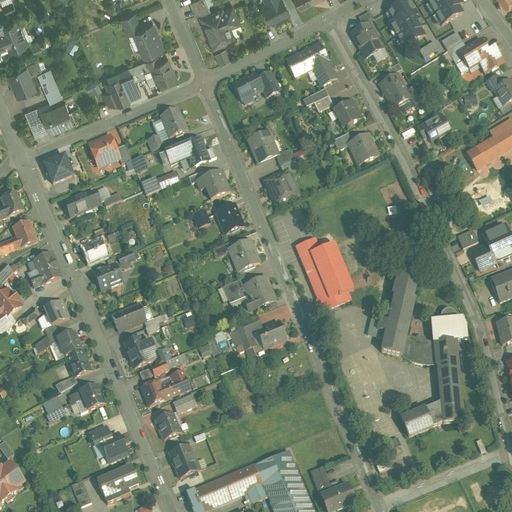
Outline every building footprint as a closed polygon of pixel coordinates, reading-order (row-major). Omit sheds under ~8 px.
[(205,0),(198,0),(190,4),(196,18),(210,12),(205,0)] [(282,0),(265,0),(267,3),(262,6),(271,22),(285,15),(289,13),(289,12),(282,0)] [(295,0),(300,10),(319,0),(295,0)] [(429,28),(411,0),(406,0),(388,11),(394,22),(389,26),(405,52),(428,38),(424,31),(429,28)] [(467,4),(463,0),(432,0),(428,3),(443,28),(466,14),(462,7),(467,4)] [(13,2),(3,6),(6,14),(16,9),(13,2)] [(33,4),(27,7),(30,13),(36,10),(33,4)] [(218,10),(215,11),(215,13),(201,19),(202,19),(203,19),(209,33),(207,33),(214,49),(235,40),(228,24),(238,20),(233,8),(223,12),(222,10),(219,11),(218,10)] [(134,14),(122,19),(129,36),(137,32),(141,30),(134,14)] [(370,14),(359,20),(362,27),(373,21),(370,14)] [(19,21),(0,29),(10,52),(28,44),(19,21)] [(141,30),(137,32),(143,47),(141,48),(145,56),(146,56),(155,52),(163,49),(153,25),(141,30)] [(383,50),(369,25),(351,35),(358,48),(359,47),(365,59),(364,59),(365,60),(372,56),(383,50)] [(137,32),(129,36),(135,50),(141,48),(143,47),(137,32)] [(42,42),(31,46),(36,56),(46,52),(42,42)] [(74,53),(77,49),(72,46),(74,44),(72,42),(67,48),(74,53)] [(466,51),(458,56),(461,60),(468,72),(469,72),(468,70),(478,64),(485,76),(491,73),(491,74),(497,70),(497,69),(503,65),(494,51),(487,55),(488,53),(487,52),(486,51),(485,50),(484,50),(480,43),(481,42),(466,51)] [(421,52),(425,60),(439,51),(435,44),(421,52)] [(463,44),(447,54),(454,64),(461,60),(458,56),(466,51),(462,45),(463,45),(463,44)] [(328,63),(320,47),(287,64),(295,80),(315,70),(320,80),(318,82),(322,89),(337,82),(333,74),(335,73),(335,72),(334,70),(333,69),(331,70),(328,63)] [(215,55),(221,66),(232,60),(226,49),(215,55)] [(383,50),(372,56),(377,65),(388,59),(383,50)] [(155,52),(146,56),(148,61),(157,57),(155,52)] [(35,57),(24,61),(26,67),(37,62),(35,57)] [(168,60),(160,63),(158,57),(157,57),(148,61),(146,62),(148,67),(149,69),(149,68),(152,67),(155,75),(154,75),(159,86),(176,79),(168,60)] [(461,60),(454,64),(456,68),(462,76),(468,72),(461,60)] [(26,67),(9,74),(18,95),(35,88),(35,87),(42,84),(43,84),(39,74),(42,72),(37,62),(26,67)] [(398,66),(388,72),(392,80),(398,77),(403,74),(398,66)] [(148,67),(133,73),(136,82),(149,77),(147,73),(151,72),(149,68),(149,69),(148,67)] [(42,72),(39,74),(43,84),(42,84),(50,103),(62,97),(50,69),(42,72)] [(133,73),(124,77),(129,90),(138,86),(136,82),(133,73)] [(282,96),(272,76),(259,83),(255,76),(233,87),(242,105),(262,94),(268,104),(282,96)] [(392,80),(380,87),(394,111),(402,107),(404,105),(411,100),(408,94),(398,77),(392,80)] [(496,78),(487,84),(493,94),(495,92),(494,92),(502,87),(496,78)] [(122,81),(107,87),(110,92),(115,105),(130,99),(122,81)] [(98,83),(87,87),(89,92),(92,90),(94,95),(102,92),(98,83)] [(502,87),(494,92),(495,92),(505,109),(511,103),(511,88),(509,83),(502,87)] [(423,105),(414,91),(408,94),(411,100),(404,105),(402,107),(404,110),(406,113),(415,108),(416,109),(423,105)] [(110,92),(103,95),(108,108),(115,105),(110,92)] [(325,92),(310,99),(314,106),(329,99),(325,92)] [(465,99),(467,108),(479,106),(478,97),(465,99)] [(310,99),(303,103),(307,109),(314,106),(310,99)] [(329,99),(314,106),(319,116),(334,109),(329,99)] [(65,103),(43,112),(50,131),(59,128),(58,127),(61,126),(62,127),(73,122),(65,103)] [(352,103),(334,113),(344,131),(362,121),(361,121),(355,110),(356,109),(352,103)] [(38,108),(25,113),(31,126),(43,121),(38,108)] [(178,112),(161,119),(170,141),(188,133),(185,125),(184,125),(178,112)] [(441,119),(417,131),(427,147),(439,140),(439,139),(450,133),(441,119)] [(511,130),(507,133),(503,127),(490,135),(494,141),(477,151),(486,167),(511,151),(511,130)] [(269,134),(248,143),(252,152),(254,151),(256,156),(255,157),(259,166),(258,166),(258,167),(279,158),(279,157),(277,158),(271,143),(272,142),(269,134)] [(348,136),(333,143),(339,154),(344,151),(342,147),(351,143),(348,136)] [(368,137),(349,147),(359,168),(379,159),(379,158),(377,159),(371,145),(372,145),(368,137)] [(159,138),(148,142),(153,155),(164,150),(159,138)] [(111,139),(89,148),(96,163),(105,160),(107,164),(109,164),(111,165),(115,163),(116,161),(118,160),(119,161),(120,161),(116,151),(111,139)] [(181,149),(166,156),(171,168),(187,162),(191,171),(209,164),(200,142),(181,149)] [(179,144),(164,150),(166,156),(181,149),(179,144)] [(125,148),(116,151),(120,161),(119,161),(122,167),(132,163),(125,148)] [(290,152),(281,156),(282,159),(277,162),(281,169),(295,162),(290,152)] [(140,160),(132,164),(137,175),(145,171),(140,160)] [(295,162),(281,169),(284,176),(288,174),(290,179),(301,174),(295,162)] [(57,174),(47,179),(51,188),(61,184),(57,174)] [(203,174),(189,180),(191,187),(197,184),(205,180),(203,174)] [(205,180),(197,184),(201,193),(208,190),(213,201),(211,202),(211,203),(230,195),(230,194),(229,195),(223,181),(224,181),(221,174),(205,180)] [(284,176),(265,185),(277,209),(299,198),(290,179),(288,174),(284,176)] [(176,175),(157,183),(161,192),(180,184),(176,175)] [(94,193),(64,206),(70,220),(100,208),(99,205),(100,202),(98,197),(96,196),(95,196),(94,193)] [(16,195),(0,202),(4,210),(8,220),(24,213),(16,195)] [(120,195),(103,202),(106,210),(123,203),(120,195)] [(235,207),(216,215),(220,224),(221,224),(226,236),(225,236),(225,237),(244,229),(240,220),(240,221),(234,208),(235,208),(235,207)] [(4,210),(0,211),(0,223),(8,220),(4,210)] [(205,214),(194,218),(199,230),(210,226),(205,214)] [(28,224),(13,231),(17,240),(21,250),(21,251),(37,244),(28,224)] [(511,243),(505,228),(483,238),(487,247),(488,247),(492,256),(511,247),(511,243)] [(106,238),(108,242),(109,245),(120,240),(117,233),(106,238)] [(473,233),(458,240),(463,252),(478,245),(473,233)] [(106,237),(97,241),(99,245),(102,244),(108,242),(106,238),(106,237)] [(17,240),(0,247),(0,259),(21,250),(17,240)] [(334,246),(320,252),(315,241),(296,249),(322,314),(351,303),(348,295),(354,293),(334,246)] [(232,251),(229,252),(230,255),(239,275),(260,266),(250,243),(232,251)] [(99,245),(83,252),(90,266),(108,259),(102,244),(99,245)] [(229,245),(213,252),(216,261),(230,255),(229,252),(232,251),(229,245)] [(487,247),(472,254),(480,273),(496,266),(492,256),(488,247),(487,247)] [(131,254),(117,260),(121,268),(135,262),(131,254)] [(51,256),(34,263),(38,273),(40,276),(30,280),(34,290),(44,286),(44,287),(61,280),(51,256)] [(117,259),(107,263),(110,270),(116,267),(117,270),(121,268),(117,260),(117,259)] [(3,266),(0,269),(0,286),(2,288),(14,276),(3,266)] [(110,270),(94,276),(101,294),(124,285),(117,270),(116,267),(110,270)] [(399,270),(393,297),(395,298),(388,324),(380,322),(376,339),(384,341),(381,354),(402,359),(402,358),(406,339),(415,302),(413,301),(419,275),(399,270)] [(511,273),(490,282),(500,306),(511,300),(511,273)] [(265,280),(245,289),(240,292),(242,295),(239,296),(241,301),(249,298),(251,302),(250,302),(250,303),(247,305),(246,307),(249,313),(251,314),(275,304),(271,295),(272,294),(273,294),(270,288),(270,287),(269,288),(265,280)] [(237,284),(223,290),(230,306),(241,301),(239,296),(242,295),(240,292),(237,284)] [(0,299),(0,309),(7,319),(23,306),(10,291),(0,299)] [(62,304),(44,311),(52,328),(55,327),(69,321),(62,304)] [(140,307),(112,318),(119,335),(145,325),(147,324),(140,307)] [(35,311),(22,322),(26,327),(40,316),(35,311)] [(434,346),(434,344),(456,342),(462,342),(467,342),(465,329),(462,321),(456,322),(456,317),(455,315),(453,314),(451,312),(449,311),(446,312),(444,313),(442,314),(441,316),(440,319),(441,323),(431,324),(433,346),(434,346)] [(161,318),(147,324),(145,325),(147,330),(157,326),(163,323),(161,318)] [(184,321),(188,331),(195,328),(192,318),(184,321)] [(257,318),(235,328),(237,333),(248,329),(251,337),(257,335),(256,334),(263,332),(257,318)] [(511,322),(497,326),(502,348),(511,345),(511,322)] [(263,332),(256,334),(257,335),(261,347),(264,352),(287,342),(279,325),(263,332)] [(147,330),(146,331),(148,337),(160,333),(157,326),(147,330)] [(52,328),(45,331),(47,337),(58,333),(55,327),(52,328)] [(248,329),(237,333),(242,345),(252,341),(251,337),(248,329)] [(58,333),(47,337),(51,347),(52,347),(56,345),(55,341),(55,339),(60,338),(58,333)] [(74,334),(58,341),(65,359),(82,352),(74,334)] [(257,335),(251,337),(252,341),(256,349),(261,347),(257,335)] [(433,346),(406,339),(402,358),(408,361),(412,364),(417,365),(422,366),(426,367),(430,367),(436,366),(434,346),(433,346)] [(140,340),(125,347),(129,356),(128,357),(132,366),(135,371),(156,362),(153,356),(153,355),(147,358),(140,340)] [(252,341),(242,345),(245,353),(256,349),(252,341)] [(456,342),(434,344),(434,346),(436,366),(436,368),(437,367),(441,404),(443,425),(443,426),(463,424),(457,354),(456,342)] [(200,350),(204,360),(221,353),(216,343),(200,350)] [(51,347),(44,350),(49,362),(56,358),(52,347),(51,347)] [(82,352),(65,359),(70,370),(61,374),(65,383),(74,379),(74,380),(91,373),(82,352)] [(153,356),(156,362),(158,368),(166,364),(161,353),(153,356)] [(185,356),(166,364),(169,373),(188,365),(185,356)] [(158,368),(151,371),(154,378),(155,380),(169,373),(166,364),(158,368)] [(151,371),(140,375),(143,383),(154,378),(151,371)] [(61,374),(55,377),(59,386),(65,383),(61,374)] [(183,374),(171,379),(173,385),(169,387),(174,398),(190,391),(183,374)] [(12,384),(5,375),(0,378),(0,389),(1,391),(12,384)] [(60,395),(77,389),(73,380),(57,387),(60,395)] [(158,384),(142,391),(150,409),(166,402),(174,398),(169,387),(161,391),(158,384)] [(97,387),(80,394),(84,403),(76,406),(81,417),(105,406),(97,387)] [(80,394),(69,399),(73,407),(76,406),(84,403),(80,394)] [(192,397),(173,406),(178,417),(197,409),(192,397)] [(56,399),(44,406),(50,417),(62,411),(56,399)] [(425,411),(400,421),(408,440),(433,430),(432,429),(443,425),(441,404),(429,409),(428,407),(424,409),(425,411)] [(173,416),(156,423),(164,443),(181,436),(173,416)] [(110,440),(106,428),(89,435),(94,448),(100,446),(108,465),(127,457),(118,436),(110,440)] [(14,449),(5,436),(0,438),(0,442),(7,453),(14,449)] [(388,445),(391,452),(400,448),(397,441),(388,445)] [(188,448),(170,456),(180,482),(201,473),(197,464),(195,465),(188,448)] [(313,511),(289,454),(255,468),(268,500),(272,511),(313,511)] [(388,464),(377,469),(378,469),(380,474),(379,475),(380,475),(391,471),(388,464)] [(1,469),(0,470),(0,506),(0,507),(18,494),(17,492),(25,486),(10,466),(3,471),(1,469)] [(255,468),(196,494),(203,511),(206,511),(248,493),(253,506),(268,500),(255,468)] [(131,469),(98,483),(107,507),(131,497),(128,491),(139,487),(131,469)] [(322,470),(311,475),(321,499),(332,494),(322,470)] [(92,506),(82,484),(72,488),(81,510),(92,506)] [(332,494),(321,499),(326,511),(336,511),(337,511),(336,511),(337,511),(354,504),(355,506),(356,505),(348,487),(332,494)] [(203,511),(196,494),(195,492),(186,495),(193,511),(192,511),(203,511)]
